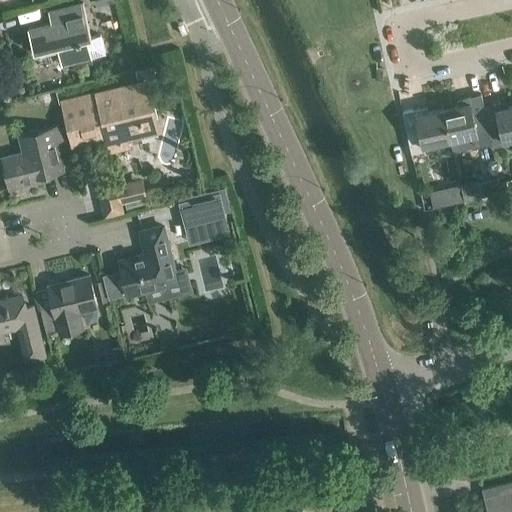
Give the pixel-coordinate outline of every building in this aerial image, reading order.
[(27,28),(33,51),(57,45),(61,64),(91,57),(91,56),(105,53),(101,34),(91,36),(82,2),(55,9),(58,20),(27,28)] [(158,137),(145,83),(63,103),(73,142),(108,133),(111,149),(126,145),(124,138),(140,134),(142,141),(158,137)] [(479,145),(491,142),(483,105),(480,93),(463,97),(464,103),(442,108),(448,139),(474,133),(475,137),(477,137),(479,145)] [(483,105),(491,142),(491,146),(505,143),(504,139),(511,137),(511,104),(501,107),(500,101),(483,105)] [(423,144),(448,139),(442,108),(420,113),(419,107),(402,111),(411,152),(424,149),(423,144)] [(62,169),(52,127),(26,133),(30,150),(1,157),(9,187),(39,180),(38,175),(62,169)] [(146,197),(141,177),(98,188),(105,215),(125,210),(123,202),(125,201),(128,211),(147,206),(145,197),(146,197)] [(476,178),(458,182),(462,199),(480,195),(476,180),(476,178)] [(511,178),(499,181),(501,191),(511,188),(511,178)] [(463,200),(462,199),(459,185),(449,187),(453,203),(463,200)] [(185,226),(226,216),(220,191),(178,201),(185,226)] [(146,253),(118,260),(123,279),(127,294),(145,290),(179,281),(176,268),(174,261),(172,262),(163,225),(159,226),(140,231),(146,253)] [(85,327),(81,311),(97,307),(89,274),(47,285),(52,304),(40,307),(46,332),(59,328),(61,334),(85,327)] [(44,354),(37,325),(32,305),(25,307),(22,295),(3,300),(3,302),(0,303),(0,339),(2,339),(0,331),(18,326),(26,358),(44,354)] [(122,511),(164,511),(162,502),(178,498),(174,479),(123,491),(127,508),(122,509),(122,511)] [(511,511),(511,480),(481,488),(487,511),(511,511)]
